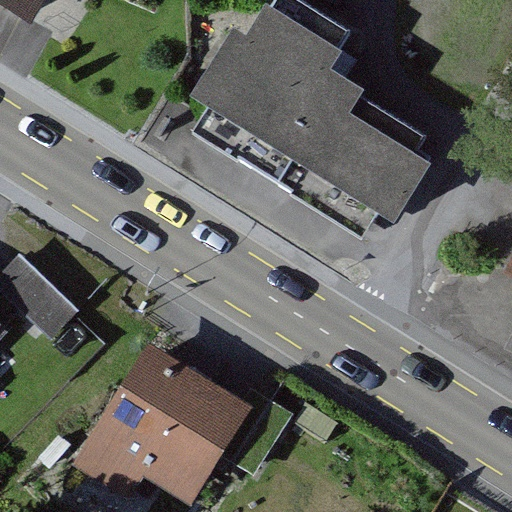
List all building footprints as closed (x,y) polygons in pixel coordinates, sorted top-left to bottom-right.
[(92,0),(3,0),(67,40),(92,0)] [(363,240),(432,137),(347,79),(372,42),(310,0),(288,0),(200,129),(363,240)] [(25,254),(0,276),(0,283),(50,338),(79,313),(25,254)] [(0,351),(15,334),(0,321),(0,351)] [(202,511),(268,405),(171,346),(97,466),(173,511),(202,511)]
